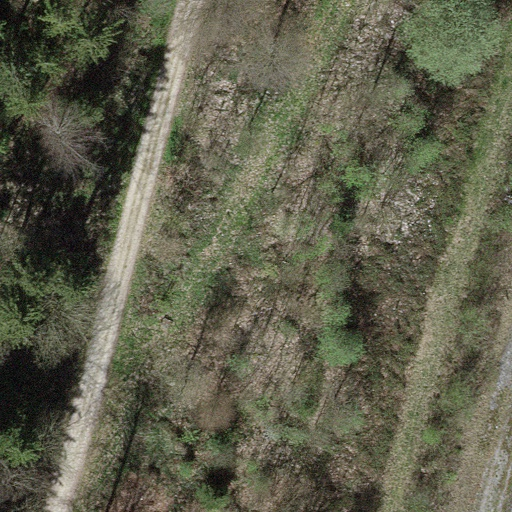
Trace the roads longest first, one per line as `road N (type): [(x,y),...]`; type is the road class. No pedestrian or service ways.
road 1 (track): [(48,511),(189,0)]
road 2 (track): [(511,395),(482,511)]
